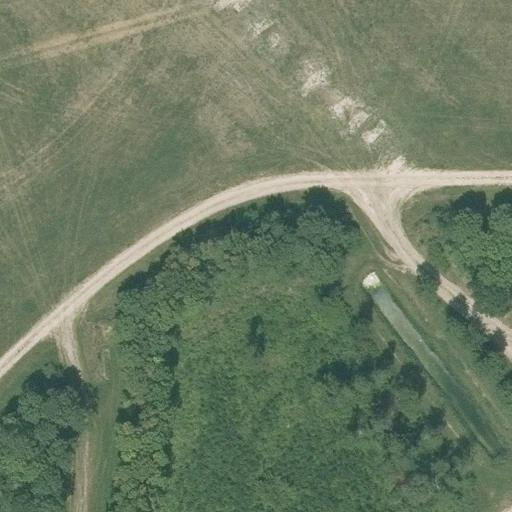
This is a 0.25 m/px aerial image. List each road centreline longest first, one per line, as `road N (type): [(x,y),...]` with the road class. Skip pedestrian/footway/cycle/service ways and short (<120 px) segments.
road 1 (track): [(0,378),(158,229),(229,186),(351,176),(422,268),(511,329)]
road 2 (unknown): [(77,511),(85,428),(65,322)]
road 3 (unknown): [(511,167),(351,176)]
